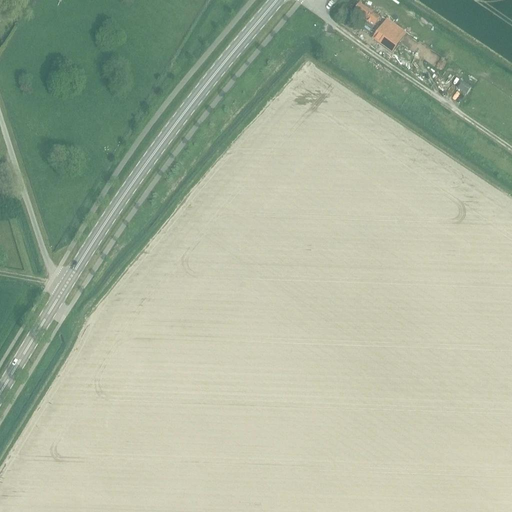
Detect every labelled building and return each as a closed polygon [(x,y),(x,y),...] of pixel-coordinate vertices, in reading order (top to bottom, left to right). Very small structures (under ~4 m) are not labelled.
[(379,20),(359,5),(353,13),(366,23),(362,28),(369,34),(379,20)] [(379,29),(371,40),(392,54),(399,44),(379,29)] [(395,59),(401,63),(405,57),(399,53),(395,59)] [(442,84),(449,70),(444,67),(437,81),(442,84)] [(471,90),(462,84),(458,90),(466,96),(471,90)]
